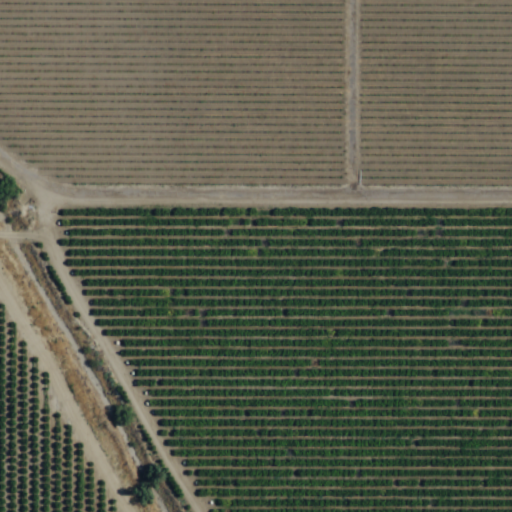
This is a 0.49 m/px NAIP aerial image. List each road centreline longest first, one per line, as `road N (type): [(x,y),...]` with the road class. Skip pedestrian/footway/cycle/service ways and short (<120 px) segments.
road 1 (residential): [(511,220),(32,214),(0,231)]
road 2 (residential): [(69,511),(0,389)]
